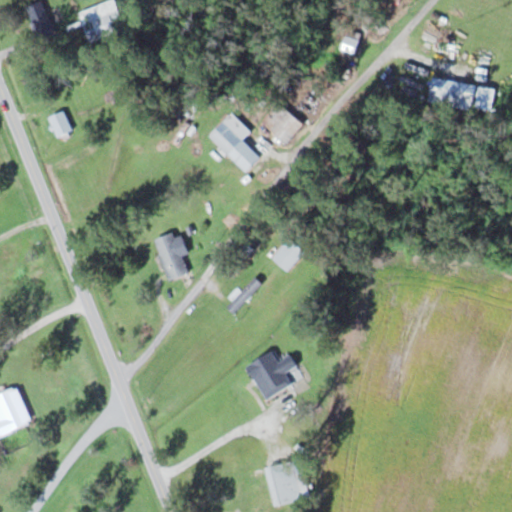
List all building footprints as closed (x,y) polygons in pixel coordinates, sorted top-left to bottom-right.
[(37,35),(53,31),(44,0),(41,0),(28,4),(37,35)] [(111,0),(81,10),(91,41),(127,29),(117,0),(111,0)] [(340,55),(353,60),(363,33),(350,29),(340,55)] [(497,87),(433,77),(429,102),(493,112),(497,87)] [(262,121),(287,144),(305,124),(280,102),(262,121)] [(74,132),(65,111),(50,117),(59,139),(74,132)] [(247,172),(262,157),(225,120),(210,135),(247,172)] [(188,277),(177,233),(158,238),(168,282),(188,277)] [(306,252),(291,238),(273,258),(288,272),(306,252)] [(234,312),(263,286),(256,278),(227,304),(234,312)] [(248,365),(267,399),(294,384),(287,372),(298,365),(292,354),(280,361),(273,351),(248,365)] [(0,435),(32,424),(19,387),(0,393),(0,435)] [(277,502),(266,467),(247,474),(258,508),(277,502)] [(284,479),(286,494),(300,491),(298,477),(284,479)]
